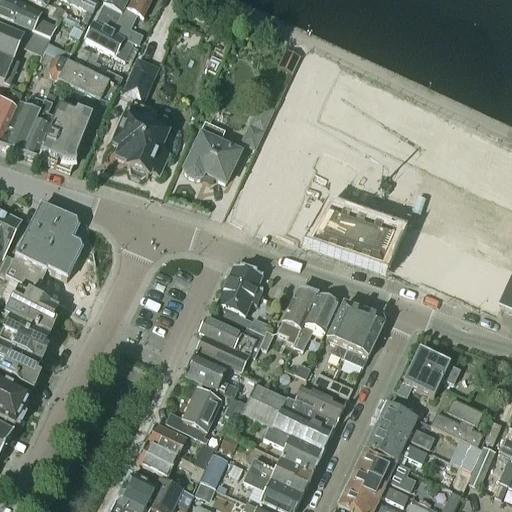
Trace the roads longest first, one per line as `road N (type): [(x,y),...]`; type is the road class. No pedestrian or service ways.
road 1 (residential): [(511,138),(222,0)]
road 2 (residential): [(7,511),(151,231)]
road 3 (residential): [(98,511),(222,254)]
road 4 (unknown): [(319,47),(222,254)]
road 5 (residential): [(316,511),(407,315)]
road 6 (tertiary): [(407,315),(222,254)]
road 7 (tertiary): [(151,231),(0,183)]
